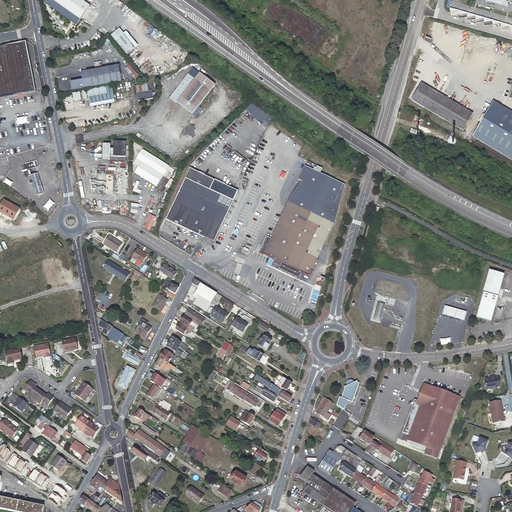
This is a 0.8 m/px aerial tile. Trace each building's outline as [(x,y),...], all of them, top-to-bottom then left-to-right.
[(95,0),(49,0),(47,3),(78,25),(92,5),(84,0),(90,0),(94,2),(95,0)] [(507,9),(509,4),(508,4),(496,0),(479,0),(479,1),(507,9)] [(110,34),(125,54),(134,47),(119,27),(110,34)] [(29,56),(26,42),(0,47),(0,100),(21,96),(37,93),(29,56)] [(70,84),(71,90),(120,80),(118,65),(80,72),(81,80),(75,81),(75,83),(70,84)] [(218,85),(203,73),(197,81),(190,76),(173,98),(198,118),(205,109),(202,107),(218,85)] [(151,82),(135,85),(138,100),(154,97),(151,82)] [(448,99),(423,84),(414,100),(432,111),(464,131),(474,115),(466,111),(448,99)] [(110,86),(86,91),(90,106),(113,101),(110,86)] [(80,99),(79,91),(72,92),(73,100),(80,99)] [(245,110),(265,126),(272,118),(251,102),(245,110)] [(511,112),(494,102),(474,138),(496,151),(511,160),(511,112)] [(103,144),(103,159),(111,159),(111,152),(114,152),(114,156),(126,157),(126,142),(114,141),(114,149),(111,149),(111,144),(103,144)] [(172,167),(145,149),(139,159),(144,162),(140,169),(141,169),(152,177),(162,183),(172,167)] [(264,238),(257,255),(272,262),(272,263),(279,267),(280,265),(300,275),(307,279),(335,221),(345,184),(305,166),(300,177),(304,179),(290,199),(284,210),(269,241),(264,238)] [(129,169),(117,168),(116,193),(128,193),(129,169)] [(159,188),(162,183),(152,177),(141,169),(140,169),(137,173),(159,188)] [(236,193),(187,171),(183,181),(231,203),(236,193)] [(38,173),(31,175),(36,194),(43,192),(38,173)] [(99,174),(99,193),(114,193),(115,174),(99,174)] [(231,203),(183,181),(166,219),(214,241),(231,203)] [(50,199),(43,207),(48,211),(55,203),(50,199)] [(0,212),(3,214),(9,203),(8,202),(4,200),(0,206),(0,212)] [(119,214),(126,215),(126,208),(126,207),(126,200),(118,200),(118,207),(119,207),(119,214)] [(11,204),(9,203),(3,214),(8,217),(15,206),(11,204)] [(16,207),(15,206),(8,217),(14,220),(20,209),(16,207)] [(125,244),(113,236),(107,245),(120,252),(125,244)] [(93,246),(90,244),(86,251),(99,259),(101,260),(105,253),(99,249),(96,248),(93,246)] [(149,256),(140,250),(134,258),(144,264),(149,256)] [(112,257),(105,253),(101,260),(100,262),(99,264),(98,266),(125,282),(129,275),(109,262),(110,261),(112,257)] [(133,275),(133,274),(135,271),(127,267),(118,261),(117,260),(112,257),(110,261),(124,269),(133,275)] [(164,275),(173,280),(178,273),(169,267),(169,268),(164,265),(160,272),(164,275)] [(279,267),(277,271),(297,280),(300,275),(280,265),(279,267)] [(490,269),(484,292),(498,296),(505,272),(490,269)] [(196,281),(194,279),(192,284),(199,288),(201,285),(222,298),(222,297),(219,296),(209,289),(196,281)] [(180,288),(173,284),(169,291),(176,295),(180,288)] [(218,303),(222,298),(201,285),(199,288),(194,296),(198,299),(210,307),(212,304),(216,307),(219,303),(218,303)] [(498,296),(484,292),(480,305),(476,318),(486,320),(489,321),(491,320),(492,319),(498,296)] [(159,296),(152,308),(160,312),(167,301),(159,296)] [(222,297),(219,303),(225,307),(228,301),(225,299),(222,297)] [(210,307),(198,299),(195,303),(202,307),(208,311),(210,307)] [(229,301),(225,307),(231,311),(235,305),(229,302),(229,301)] [(202,307),(195,303),(194,305),(206,313),(208,311),(202,307)] [(385,305),(378,303),(377,304),(375,314),(373,320),(380,322),(382,316),(385,307),(385,305)] [(462,311),(445,306),(442,315),(453,318),(460,320),(463,321),(465,321),(467,312),(462,311)] [(216,307),(211,315),(223,324),(228,316),(223,313),(223,312),(216,307)] [(102,321),(103,321),(107,324),(109,325),(110,324),(112,320),(113,318),(111,318),(113,314),(106,310),(104,314),(105,315),(102,321)] [(186,315),(191,318),(194,313),(189,310),(186,315)] [(194,313),(191,318),(196,322),(199,316),(194,313)] [(184,317),(181,321),(183,322),(181,324),(187,328),(191,330),(196,333),(198,330),(196,329),(198,326),(184,317)] [(248,326),(237,318),(232,326),(243,334),(248,326)] [(141,324),(135,334),(145,339),(151,330),(146,327),(148,324),(141,320),(140,323),(141,324)] [(107,324),(103,321),(100,326),(106,330),(104,333),(109,337),(111,334),(115,336),(116,336),(119,332),(116,330),(111,326),(109,325),(107,324)] [(261,323),(258,327),(267,333),(270,329),(261,323)] [(180,326),(179,326),(176,330),(185,335),(187,332),(189,333),(191,330),(187,328),(181,324),(180,326)] [(176,332),(174,336),(184,342),(186,339),(176,332)] [(451,337),(440,339),(441,346),(452,345),(451,337)] [(173,338),(170,342),(171,344),(179,348),(183,351),(184,351),(185,352),(188,347),(173,338)] [(261,341),(258,346),(267,352),(270,347),(269,346),(272,343),(264,338),(262,341),(261,341)] [(74,350),(78,349),(76,339),(63,341),(65,353),(71,352),(71,351),(74,350)] [(222,349),(227,352),(229,348),(230,345),(230,344),(227,342),(226,342),(226,341),(222,349)] [(171,344),(170,342),(167,346),(176,352),(179,348),(171,344)] [(49,344),(34,347),(37,358),(45,356),(45,358),(52,356),(49,344)] [(222,349),(218,357),(221,359),(223,360),(225,356),(225,355),(227,352),(222,349)] [(20,350),(6,352),(8,365),(14,364),(14,361),(22,360),(20,350)] [(141,359),(139,357),(128,351),(124,358),(138,366),(142,359),(141,359)] [(165,351),(161,358),(169,363),(173,356),(165,351)] [(257,358),(255,360),(260,363),(264,356),(260,353),(259,354),(257,358)] [(171,366),(165,361),(164,362),(160,359),(156,366),(160,369),(166,373),(167,370),(168,371),(169,369),(175,373),(175,372),(177,369),(173,367),(171,366)] [(125,372),(124,374),(132,378),(135,372),(127,368),(125,372)] [(124,374),(124,376),(119,385),(127,389),(132,378),(124,374)] [(158,386),(160,384),(157,382),(161,378),(156,374),(151,381),(158,386)] [(170,374),(168,377),(177,383),(179,379),(170,374)] [(279,389),(281,390),(283,391),(285,393),(287,390),(292,384),(285,379),(283,378),(277,388),(279,389)] [(339,395),(336,404),(345,409),(349,400),(352,401),(360,381),(356,380),(353,381),(352,380),(351,379),(350,379),(349,380),(348,380),(347,381),(347,382),(347,383),(347,384),(345,385),(341,396),(339,395)] [(483,382),(485,392),(495,390),(499,389),(497,380),(493,380),(493,379),(489,380),(489,381),(488,381),(483,382)] [(34,388),(36,386),(30,381),(24,390),(28,392),(26,395),(29,397),(34,388)] [(237,384),(232,381),(231,384),(253,397),(254,395),(237,384)] [(75,394),(85,401),(93,389),(84,382),(80,388),(75,394)] [(269,383),(268,382),(267,384),(266,386),(277,393),(277,392),(279,394),(281,390),(279,389),(277,388),(272,385),(271,384),(269,383)] [(257,411),(264,400),(255,395),(254,395),(253,397),(231,384),(227,389),(229,391),(234,393),(242,398),(253,405),(251,408),(257,411)] [(424,393),(427,385),(423,384),(415,405),(420,406),(424,393)] [(459,397),(427,385),(424,393),(420,406),(407,441),(429,449),(426,455),(436,459),(437,458),(442,444),(459,397)] [(153,399),(154,396),(159,389),(154,386),(148,396),(153,399)] [(257,387),(255,390),(261,395),(274,404),(277,399),(271,396),(264,391),(257,387)] [(40,392),(34,388),(29,397),(31,398),(29,401),(33,403),(40,392)] [(281,390),(279,394),(277,396),(288,403),(292,398),(288,395),(285,393),(283,391),(281,390)] [(46,396),(40,392),(33,403),(36,405),(38,403),(40,405),(46,396)] [(48,394),(46,396),(40,405),(42,406),(44,404),(48,406),(54,398),(48,394)] [(19,398),(19,397),(16,401),(17,402),(14,406),(23,412),(28,404),(25,402),(24,401),(19,398)] [(194,410),(198,413),(202,403),(203,402),(200,401),(199,400),(194,410)] [(66,406),(60,402),(54,411),(57,413),(55,415),(58,417),(66,406)] [(164,410),(167,412),(171,407),(165,403),(164,405),(162,408),(164,410)] [(503,424),(499,403),(488,405),(491,425),(503,424)] [(331,411),(332,410),(325,405),(324,406),(319,413),(326,418),(330,421),(333,417),(329,414),(331,411)] [(72,410),(66,406),(58,417),(61,419),(63,417),(66,419),(72,410)] [(170,415),(158,407),(154,413),(166,421),(170,415)] [(269,421),(279,427),(287,415),(277,409),(269,421)] [(140,420),(141,419),(143,415),(145,413),(140,410),(136,417),(140,420)] [(251,414),(246,411),(240,420),(250,426),(255,417),(251,414)] [(43,416),(40,420),(47,425),(50,427),(53,423),(43,416)] [(100,429),(82,416),(75,425),(81,429),(80,430),(87,435),(88,434),(93,438),(100,429)] [(231,418),(230,417),(226,424),(235,430),(240,423),(231,418)] [(6,420),(0,428),(0,429),(13,438),(19,429),(6,420)] [(47,425),(40,420),(38,422),(41,424),(39,427),(42,429),(43,427),(46,429),(42,434),(52,441),(58,432),(55,430),(50,427),(47,425)] [(144,424),(141,427),(156,438),(158,434),(144,424)] [(181,455),(186,458),(190,461),(198,467),(205,456),(201,453),(210,437),(205,434),(191,426),(191,427),(190,429),(187,436),(186,438),(178,453),(181,455)] [(131,431),(128,435),(135,441),(136,439),(160,456),(165,449),(139,431),(136,435),(131,431)] [(24,444),(31,435),(28,432),(21,441),(24,444)] [(367,433),(365,432),(363,436),(361,439),(360,440),(369,446),(372,441),(375,438),(367,433)] [(84,451),(87,452),(89,450),(76,440),(74,443),(75,445),(80,448),(84,451)] [(257,451),(259,448),(252,444),(245,440),(244,441),(246,442),(245,444),(257,451)] [(372,441),(369,446),(375,450),(381,454),(382,452),(385,448),(382,446),(383,445),(380,442),(378,445),(372,441)] [(486,444),(478,441),(476,446),(471,448),(474,457),(479,454),(483,453),(486,444)] [(33,442),(25,453),(30,457),(34,459),(42,448),(33,442)] [(80,448),(75,445),(74,443),(71,447),(73,448),(84,456),(87,452),(84,451),(80,448)] [(375,450),(369,446),(365,452),(366,453),(369,455),(372,451),(374,452),(375,450)] [(506,446),(499,448),(500,454),(504,457),(507,452),(506,446)] [(354,461),(357,457),(348,451),(341,447),(337,447),(334,453),(342,458),(347,461),(352,464),(354,461)] [(148,457),(141,451),(137,448),(134,453),(145,461),(148,457)] [(264,451),(259,448),(257,451),(254,456),(257,458),(256,460),(260,462),(261,460),(265,462),(267,458),(267,457),(269,454),(264,451)] [(161,466),(163,463),(143,449),(141,451),(148,457),(145,461),(149,463),(152,460),(161,466)] [(342,458),(334,453),(330,450),(327,455),(328,455),(338,462),(339,462),(342,458)] [(89,454),(87,452),(84,456),(82,460),(87,463),(92,456),(89,454)] [(58,455),(51,465),(60,471),(67,461),(58,455)] [(338,462),(328,455),(322,464),(322,465),(321,467),(328,471),(333,462),(338,462)] [(355,471),(357,472),(360,474),(364,469),(363,468),(366,463),(364,461),(362,460),(360,464),(355,471)] [(353,469),(355,471),(360,464),(354,461),(352,464),(347,461),(344,464),(353,469)] [(351,478),(352,479),(357,472),(355,471),(353,469),(344,464),(340,471),(351,478)] [(373,467),(368,475),(371,478),(376,469),(373,467)] [(160,468),(151,481),(158,485),(167,473),(160,468)] [(354,511),(352,510),(356,504),(348,498),(332,488),(313,475),(314,473),(307,469),(300,476),(310,483),(303,494),(331,511),(354,511)] [(462,483),(464,471),(454,469),(452,481),(462,483)] [(360,484),(362,485),(367,478),(366,478),(363,476),(360,474),(357,472),(352,479),(360,484)] [(421,478),(420,482),(423,484),(431,487),(432,486),(428,484),(428,483),(432,485),(432,484),(434,480),(431,478),(431,477),(433,478),(434,476),(432,475),(424,472),(421,478)] [(50,474),(46,480),(54,486),(58,480),(50,474)] [(236,474),(230,483),(240,489),(246,479),(236,474)] [(98,476),(94,481),(98,484),(101,486),(103,488),(106,490),(109,485),(98,476)] [(369,490),(372,491),(376,484),(374,483),(372,482),(367,478),(362,485),(369,490)] [(94,481),(93,480),(91,485),(97,490),(101,486),(98,484),(94,481)] [(121,494),(120,487),(119,485),(113,481),(109,485),(112,487),(121,494)] [(30,482),(28,485),(29,486),(34,489),(39,493),(41,490),(30,482)] [(423,484),(420,482),(416,490),(415,493),(420,495),(422,496),(423,495),(424,493),(426,489),(429,491),(431,487),(423,484)] [(86,492),(84,496),(90,500),(94,495),(97,491),(97,490),(91,485),(86,492)] [(121,503),(123,503),(121,496),(121,494),(112,487),(109,485),(106,490),(112,496),(120,501),(121,503)] [(230,489),(224,485),(219,492),(227,498),(232,491),(230,489)] [(379,486),(377,485),(373,492),(382,498),(387,491),(385,490),(381,487),(379,486)] [(44,494),(43,496),(46,498),(52,502),(53,503),(55,501),(57,502),(63,493),(62,493),(64,489),(62,488),(60,491),(57,489),(56,490),(55,489),(53,491),(52,490),(50,492),(47,490),(44,494)] [(192,488),(186,496),(198,505),(204,496),(192,488)] [(398,501),(399,499),(397,498),(396,497),(389,493),(388,492),(387,491),(382,498),(386,500),(394,506),(396,507),(398,501)] [(420,495),(415,493),(410,503),(414,505),(417,507),(418,506),(418,504),(422,506),(423,504),(424,501),(421,499),(422,498),(422,496),(420,495)] [(162,500),(157,497),(155,495),(149,502),(154,505),(155,504),(161,508),(165,502),(162,500)] [(81,501),(80,502),(88,508),(93,502),(91,501),(90,500),(84,496),(83,497),(81,501)] [(0,498),(0,509),(14,511),(43,511),(45,507),(39,505),(0,498)] [(93,502),(88,508),(90,509),(92,511),(96,504),(94,503),(93,502)] [(236,511),(234,510),(232,511),(231,511),(260,511),(262,506),(259,504),(256,502),(251,504),(248,508),(247,508),(243,511),(236,511)] [(459,511),(461,504),(451,502),(451,507),(449,507),(448,511),(450,511),(449,511),(459,511)]
